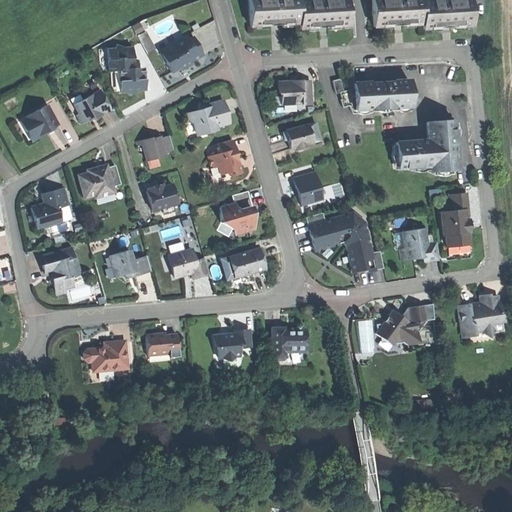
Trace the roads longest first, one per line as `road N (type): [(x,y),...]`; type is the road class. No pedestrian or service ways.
road 1 (residential): [(469,59),(492,270),(339,298),(290,289)]
road 2 (residential): [(238,66),(9,193),(28,305),(41,325)]
road 3 (residential): [(290,289),(262,303),(41,325)]
road 4 (residential): [(469,59),(456,51),(238,66)]
road 5 (track): [(511,230),(493,0)]
road 6 (residential): [(238,66),(293,264),(290,289)]
